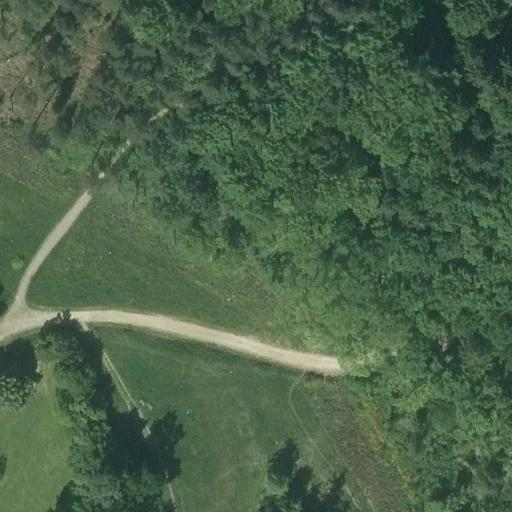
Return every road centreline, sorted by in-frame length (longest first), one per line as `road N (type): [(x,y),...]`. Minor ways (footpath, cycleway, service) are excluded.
road 1 (track): [(377,0),(137,140),(32,269),(15,321),(0,339)]
road 2 (track): [(15,321),(89,317),(344,343),(511,309)]
road 3 (track): [(89,317),(168,459),(170,511)]
